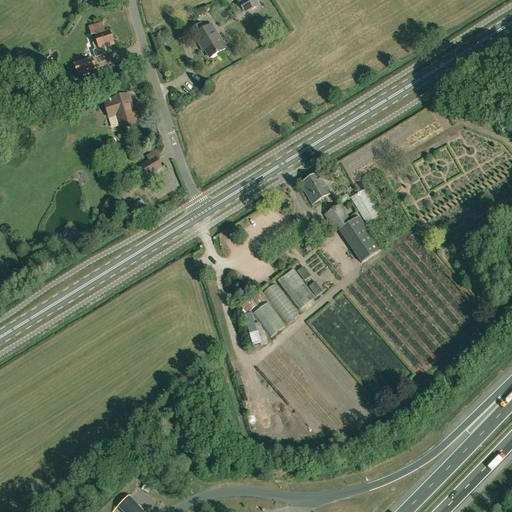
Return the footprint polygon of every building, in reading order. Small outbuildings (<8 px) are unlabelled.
[(255,0),(235,0),(244,14),(259,5),(255,0)] [(91,34),(93,33),(94,35),(91,36),(96,50),(100,49),(103,55),(112,52),(110,46),(114,44),(110,31),(105,33),(102,23),(89,27),(91,34)] [(211,59),(226,49),(212,26),(204,30),(201,25),(191,30),(201,47),(203,46),(211,59)] [(73,63),(77,75),(96,69),(92,57),(73,63)] [(27,76),(34,92),(44,87),(37,71),(27,76)] [(130,100),(131,99),(130,95),(129,96),(128,94),(112,99),(112,101),(105,103),(109,116),(116,113),(121,129),(137,123),(130,100)] [(503,130),(510,126),(504,116),(497,121),(503,130)] [(155,157),(157,156),(161,153),(158,149),(146,156),(149,161),(142,165),(148,176),(162,167),(155,157)] [(313,205),(332,194),(320,174),(301,185),(313,205)] [(366,189),(351,199),(367,224),(382,215),(366,189)] [(361,263),(363,262),(382,250),(359,217),(352,222),(340,206),(326,216),(337,232),(339,231),(361,263)] [(315,299),(293,270),(278,282),(299,311),(315,299)] [(147,511),(134,497),(120,509),(123,511),(147,511)]
